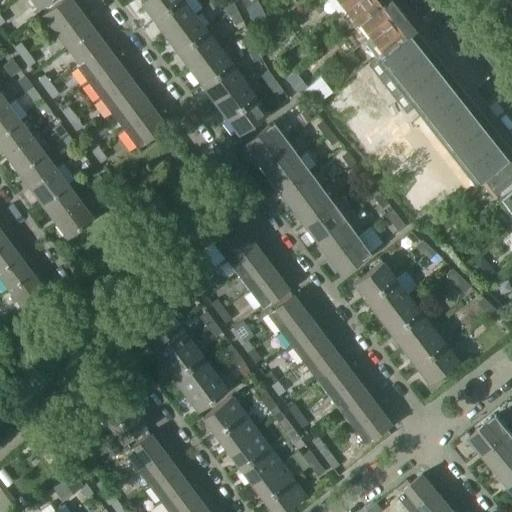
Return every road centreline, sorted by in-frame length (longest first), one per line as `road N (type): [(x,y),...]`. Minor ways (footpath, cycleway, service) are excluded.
road 1 (residential): [(426,443),(91,0)]
road 2 (residential): [(0,207),(225,511)]
road 3 (tertiary): [(429,0),(511,104)]
